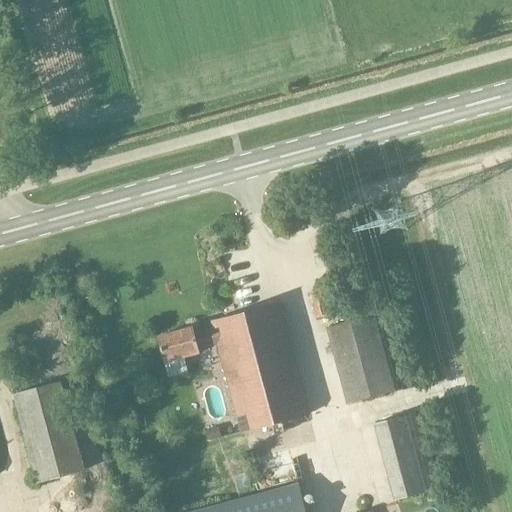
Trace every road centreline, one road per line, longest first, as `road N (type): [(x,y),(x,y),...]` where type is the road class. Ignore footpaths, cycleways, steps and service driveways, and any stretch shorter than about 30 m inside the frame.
road 1 (primary): [(0,235),(511,95)]
road 2 (track): [(259,247),(293,240),(338,205),(410,182),(491,511)]
